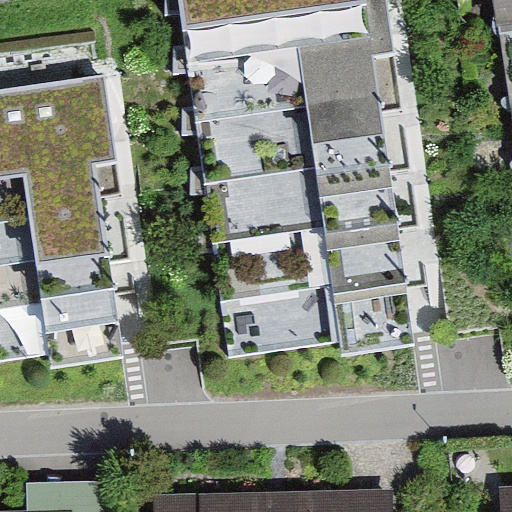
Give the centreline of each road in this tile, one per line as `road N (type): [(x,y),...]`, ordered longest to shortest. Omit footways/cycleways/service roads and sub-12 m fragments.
road 1 (residential): [(511,413),(0,434)]
road 2 (unknown): [(175,427),(139,135)]
